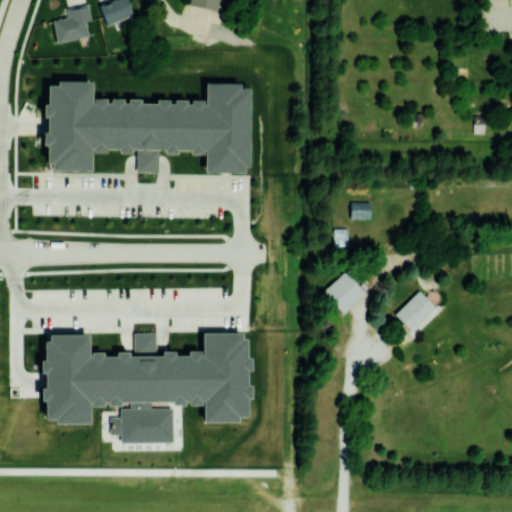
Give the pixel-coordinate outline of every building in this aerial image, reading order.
[(109,0),(126,0),(132,14),(106,24),(98,5),(109,0)] [(219,0),(217,10),(189,3),(189,0),(219,0)] [(84,20),(87,34),(56,42),(51,20),(58,18),(58,17),(65,16),(66,16),(67,16),(65,8),(86,3),(90,19),(84,20)] [(44,112),(44,124),(44,160),(48,160),(48,167),(91,167),(91,152),(135,152),(135,172),(159,172),(159,151),(203,152),(203,172),(251,172),(251,116),(252,84),(240,84),(240,80),(209,80),(209,99),(88,97),(88,78),(45,77),(44,112)] [(369,201),(349,201),(349,217),(369,217),(369,201)] [(364,292),(344,270),(321,291),(342,313),(364,292)] [(393,313),(409,330),(434,307),(418,290),(393,313)] [(41,339),(42,419),(52,419),(52,424),(88,424),(88,406),(119,406),(120,417),(110,417),(110,434),(121,434),(121,442),(171,441),(171,404),(203,404),(203,422),(239,421),(239,417),(248,417),(247,338),(243,338),(243,331),(202,332),(202,349),(156,350),(156,332),(133,332),(133,350),(88,351),(88,332),(46,332),(46,339),(41,339)]
